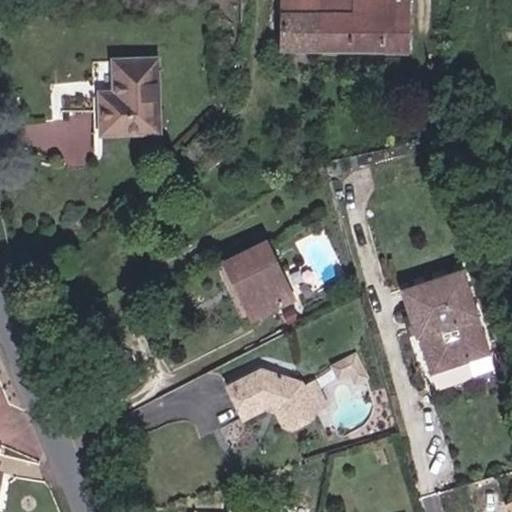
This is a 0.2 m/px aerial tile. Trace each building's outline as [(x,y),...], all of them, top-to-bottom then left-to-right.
[(284,0),(284,49),(319,49),(320,0),(284,0)] [(320,0),(319,49),(409,52),(410,0),(320,0)] [(145,59),(96,60),(97,96),(86,95),(87,138),(148,136),(145,59)] [(269,230),(224,250),(234,271),(244,266),(262,303),(296,287),(269,230)] [(234,271),(251,308),(262,303),(244,266),(234,271)] [(467,266),(407,285),(411,298),(472,281),(467,266)] [(493,351),(472,281),(411,298),(422,332),(424,331),(436,371),(493,351)] [(317,402),(303,375),(268,362),(231,380),(246,412),(275,400),(283,418),(297,421),(315,412),(317,402)] [(315,370),(303,375),(317,402),(327,396),(315,370)]
